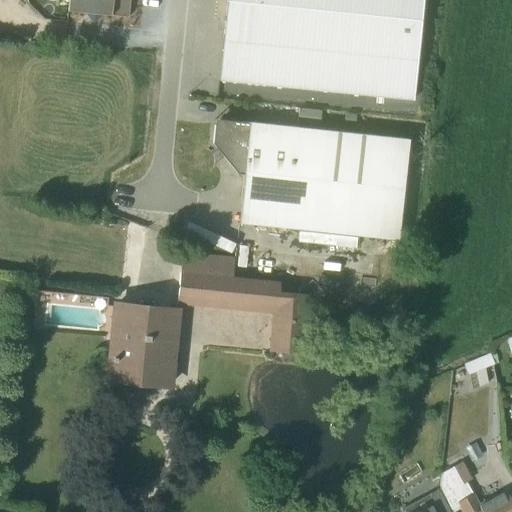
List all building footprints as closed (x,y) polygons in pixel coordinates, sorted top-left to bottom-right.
[(68,0),(67,12),(127,18),(128,0),(68,0)] [(421,0),(226,0),(218,82),(411,101),(421,0)] [(240,176),(245,175),(239,224),(398,244),(405,140),(316,131),(319,112),(297,109),(295,129),(252,125),(215,120),(213,148),(240,176)] [(181,256),(176,306),(269,315),(267,352),(301,355),(305,293),(279,292),(280,282),(231,277),(232,261),(181,256)] [(177,309),(109,303),(102,383),(170,389),(177,309)] [(488,354),(463,365),(467,375),(498,363),(495,354),(489,357),(488,354)] [(511,511),(511,506),(505,493),(479,507),(466,484),(472,481),(462,463),(442,474),(436,491),(447,511),(511,511)] [(447,511),(436,491),(402,509),(403,511),(447,511)]
